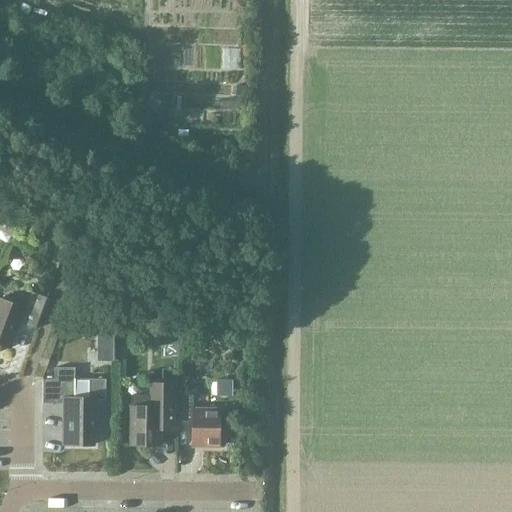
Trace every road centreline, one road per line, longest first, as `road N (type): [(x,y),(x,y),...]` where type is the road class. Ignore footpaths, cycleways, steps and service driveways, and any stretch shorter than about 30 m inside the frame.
road 1 (residential): [(260,493),(21,490)]
road 2 (residential): [(21,490),(22,387),(0,379)]
